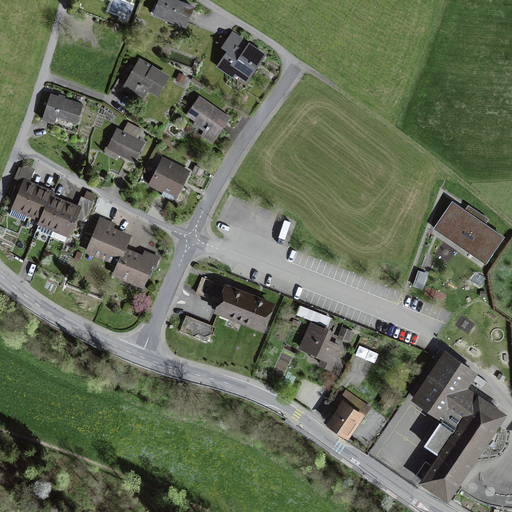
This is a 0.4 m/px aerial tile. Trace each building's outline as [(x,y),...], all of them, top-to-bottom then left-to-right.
[(168,15),(187,23),(193,7),(174,0),(158,0),(158,1),(159,1),(154,14),(166,19),(168,15)] [(264,55),(249,45),(244,52),(240,49),(245,42),(233,33),(227,41),(223,38),(219,44),(229,51),(219,65),(231,74),(233,70),(247,80),(264,55)] [(137,67),(125,87),(137,94),(142,85),(156,94),(166,77),(146,65),(143,70),(137,67)] [(77,123),(83,105),(50,94),(42,119),(54,123),(55,123),(57,116),(77,123)] [(213,143),(229,119),(220,113),(221,112),(199,97),(186,114),(196,121),(197,119),(207,126),(201,135),(213,143)] [(135,161),(144,144),(116,130),(107,147),(135,161)] [(183,189),(184,187),(181,184),(187,172),(163,160),(151,184),(164,190),(161,195),(173,201),(178,190),(180,191),(183,189)] [(28,212),(38,188),(24,182),(10,215),(24,221),(28,212)] [(28,212),(41,218),(42,218),(50,198),(51,198),(52,194),(38,188),(28,212)] [(40,230),(40,231),(51,236),(52,234),(51,234),(64,204),(51,198),(50,198),(42,218),(41,218),(37,228),(40,230)] [(484,224),(482,227),(463,215),(465,211),(452,202),(435,228),(485,263),(503,237),(484,224)] [(51,234),(52,234),(53,237),(63,241),(65,240),(79,210),(64,204),(51,234)] [(112,223),(102,219),(90,247),(102,252),(101,254),(118,261),(119,262),(123,251),(124,251),(129,239),(110,230),(112,223)] [(123,251),(119,262),(118,261),(114,272),(134,280),(136,275),(144,279),(151,263),(156,265),(159,258),(146,252),(143,259),(124,251),(123,251)] [(419,271),(414,286),(421,288),(426,274),(419,271)] [(228,288),(226,292),(222,290),(224,286),(202,278),(196,293),(222,303),(218,311),(261,328),(271,305),(228,288)] [(186,316),(180,331),(207,341),(213,326),(186,316)] [(330,369),(340,347),(327,341),(331,333),(312,324),(301,348),(323,358),(320,364),(330,369)] [(350,331),(343,328),(339,337),(346,341),(350,331)] [(376,361),(380,352),(360,344),(356,354),(376,361)] [(425,445),(440,455),(422,481),(447,498),(504,415),(465,388),(475,373),(446,353),(414,399),(443,418),(425,445)] [(475,374),(472,379),(483,387),(487,381),(475,374)] [(496,387),(493,392),(504,400),(508,394),(496,387)] [(347,434),(358,417),(360,419),(361,417),(359,415),(361,413),(365,416),(371,407),(346,390),(336,403),(342,408),(332,423),(347,434)] [(394,396),(388,393),(381,403),(386,407),(394,396)]
